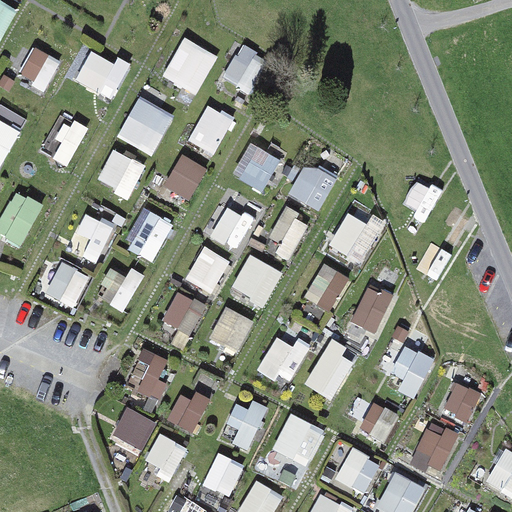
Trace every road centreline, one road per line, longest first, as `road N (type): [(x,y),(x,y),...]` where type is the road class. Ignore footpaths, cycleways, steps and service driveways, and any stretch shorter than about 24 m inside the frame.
road 1 (unclassified): [(400,0),(511,273)]
road 2 (track): [(116,511),(68,375)]
